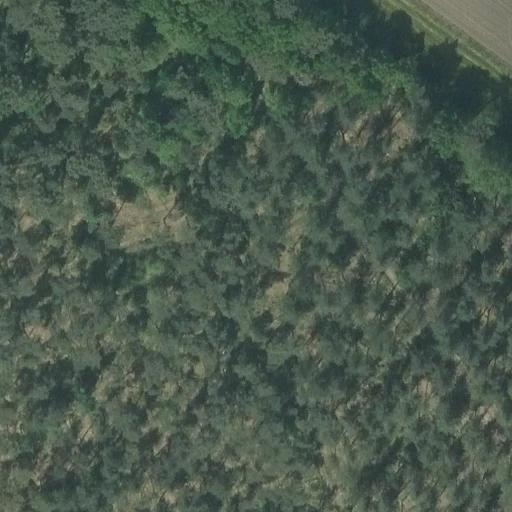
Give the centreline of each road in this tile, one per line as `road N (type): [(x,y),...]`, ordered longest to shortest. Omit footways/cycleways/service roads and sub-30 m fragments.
road 1 (track): [(250,78),(511,427)]
road 2 (track): [(205,0),(250,78),(231,127),(193,170),(60,187),(0,214)]
